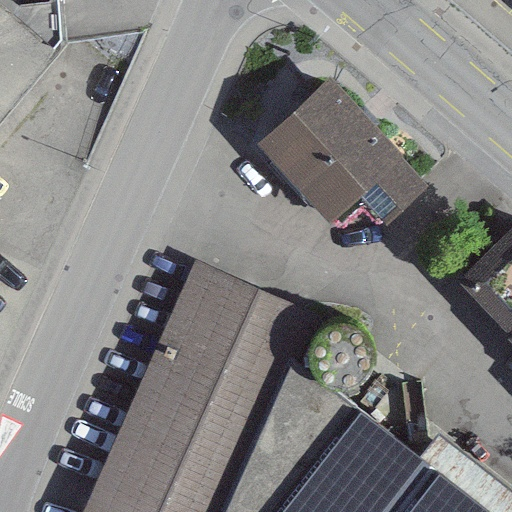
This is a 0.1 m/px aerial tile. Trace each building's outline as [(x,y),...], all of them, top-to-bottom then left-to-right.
[(37,0),(0,0),(0,90),(39,46),(37,0)] [(433,162),(320,51),(230,141),(310,220),(328,202),(361,235),(433,162)] [(511,219),(510,218),(438,285),(511,363),(511,219)] [(312,314),(195,265),(84,511),(481,511),(293,371),(312,314)] [(373,379),(379,368),(381,356),(379,344),(373,333),(364,325),(353,319),(341,318),(329,321),(318,327),(309,337),(305,349),(305,362),(309,374),(317,385),(328,392),(341,394),(353,393),(365,388),(373,379)]
